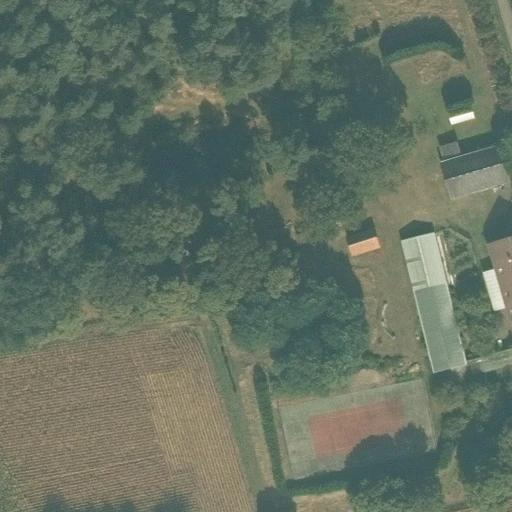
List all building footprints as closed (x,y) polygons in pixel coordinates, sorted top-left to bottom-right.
[(452,198),(510,182),(500,147),(442,163),(452,198)] [(348,259),(377,249),(373,237),(344,247),(348,259)] [(432,372),(467,363),(436,237),(402,245),(432,372)] [(511,239),(491,246),(511,319),(511,239)] [(318,447),(345,447),(344,407),(329,407),(329,436),(317,436),(318,447)]
